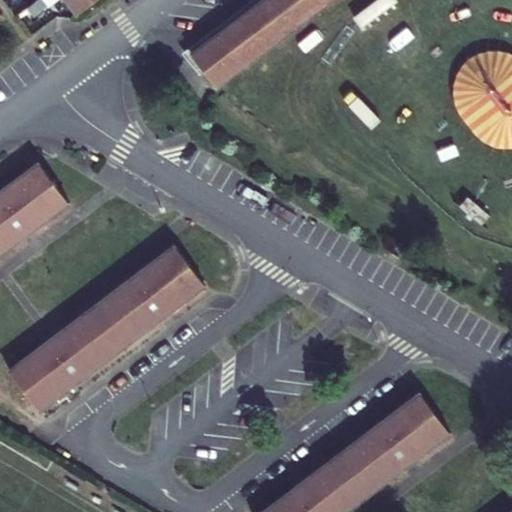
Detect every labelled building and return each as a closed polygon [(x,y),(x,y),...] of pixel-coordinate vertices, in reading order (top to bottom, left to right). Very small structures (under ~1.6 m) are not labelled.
[(32,17),(45,7),(40,0),(36,0),(25,9),(32,17)] [(64,0),(76,15),(96,0),(64,0)] [(332,0),(264,0),(192,55),(204,71),(217,87),(332,0)] [(0,254),(70,202),(40,163),(0,192),(0,254)] [(39,412),(207,284),(177,245),(9,372),(39,412)] [(346,511),(451,433),(421,393),(263,511),(346,511)]
